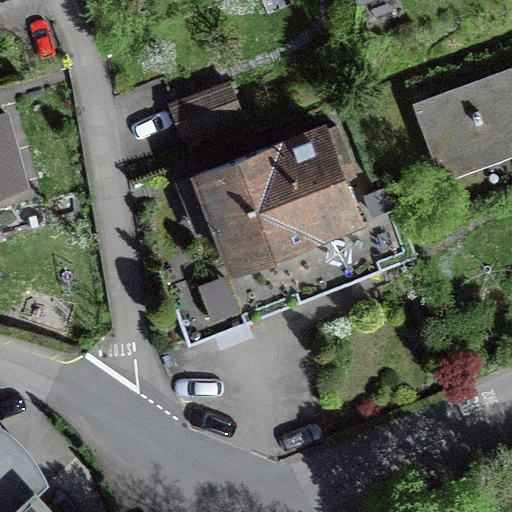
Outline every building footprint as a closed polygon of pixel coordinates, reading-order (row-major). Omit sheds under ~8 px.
[(511,59),(412,96),(442,176),(511,150),(511,59)] [(230,76),(168,99),(182,137),(244,115),(230,76)] [(0,107),(0,186),(28,179),(8,105),(0,107)] [(213,222),(228,263),(364,213),(355,188),(326,111),(190,162),(193,170),(175,177),(194,229),(213,222)] [(388,176),(355,188),(364,213),(228,263),(168,286),(188,341),(233,324),(418,256),(388,176)] [(0,511),(48,511),(46,508),(35,498),(26,505),(17,494),(8,485),(0,493),(0,511)]
